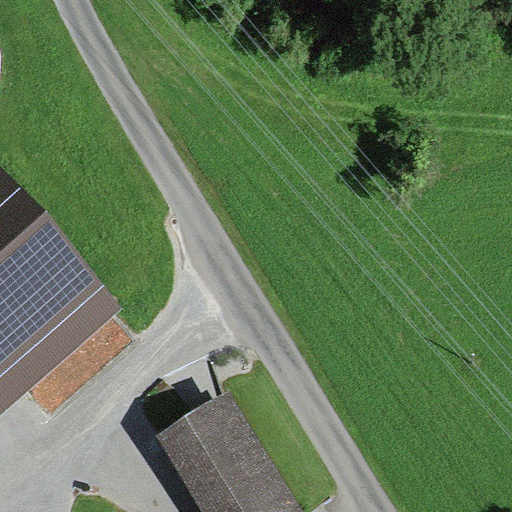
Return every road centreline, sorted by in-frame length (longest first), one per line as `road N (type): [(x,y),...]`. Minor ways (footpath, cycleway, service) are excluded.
road 1 (unclassified): [(68,0),(83,39),(367,511)]
road 2 (unknown): [(234,290),(163,375),(0,488)]
